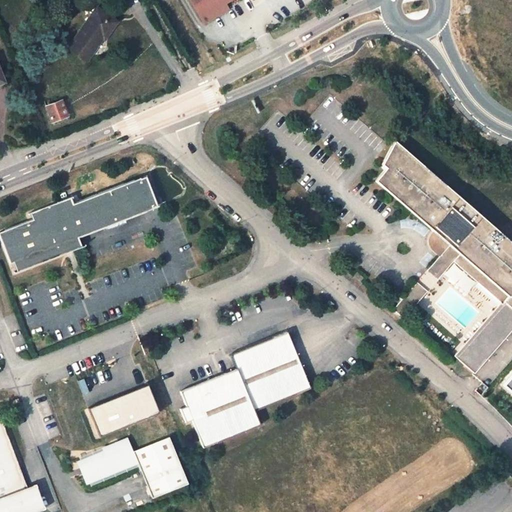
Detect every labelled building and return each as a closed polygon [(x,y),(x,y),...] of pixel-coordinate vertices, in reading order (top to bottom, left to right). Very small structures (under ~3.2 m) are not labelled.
[(190,0),(205,25),(229,10),(226,5),(234,0),(190,0)] [(86,60),(102,38),(105,39),(117,21),(98,8),(85,26),(84,26),(68,48),(86,60)] [(47,106),(53,121),(68,116),(62,100),(47,106)] [(511,238),(401,135),(387,158),(390,162),(379,174),(438,228),(436,230),(437,256),(440,259),(428,272),(437,281),(454,263),(500,306),(451,357),(471,375),(511,327),(511,238)] [(150,180),(130,188),(139,213),(159,204),(150,180)] [(38,222),(3,235),(19,275),(85,249),(80,236),(139,213),(130,188),(78,209),(74,199),(35,215),(38,222)] [(366,280),(358,274),(355,277),(362,284),(363,284),(366,280)] [(402,318),(426,292),(417,283),(393,309),(402,318)] [(330,301),(326,305),(331,310),(335,305),(330,301)] [(198,434),(203,448),(247,430),(260,424),(254,411),(311,388),(286,330),(229,354),(235,368),(180,391),(186,407),(180,409),(185,422),(192,420),(198,434)] [(511,374),(502,385),(511,393),(511,374)] [(98,435),(162,411),(152,383),(88,407),(98,435)] [(0,423),(0,511),(29,511),(45,506),(34,482),(26,485),(0,423)] [(107,447),(77,459),(86,481),(134,462),(148,498),(184,483),(165,436),(129,450),(124,437),(105,444),(107,447)]
